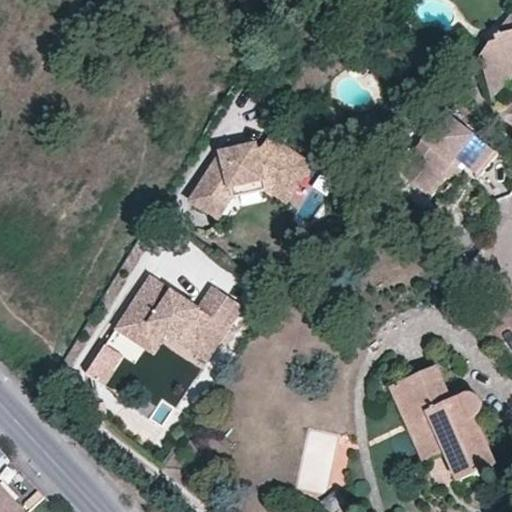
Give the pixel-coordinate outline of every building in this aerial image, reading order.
[(511,31),(511,14),(498,35),(511,31)] [(511,31),(498,35),(499,41),(493,42),(483,57),(486,70),(507,65),(505,60),(511,58),(511,31)] [(511,58),(505,60),(507,65),(486,70),(494,102),(511,83),(511,58)] [(450,180),(447,178),(461,161),(468,166),(484,178),(503,157),(443,108),(432,123),(440,129),(419,156),(426,164),(410,181),(434,200),(450,180)] [(210,206),(223,215),(234,199),(241,187),(258,183),(269,190),(281,198),(289,203),(314,166),(272,138),(264,150),(260,150),(259,146),(245,149),(224,153),(191,202),(207,212),(210,206)] [(232,140),(224,153),(245,149),(232,140)] [(457,186),(467,174),(464,171),(468,166),(461,161),(447,178),(450,180),(457,186)] [(241,187),(234,199),(269,190),(258,183),(241,187)] [(210,206),(207,212),(219,220),(223,215),(210,206)] [(205,357),(241,304),(212,285),(197,306),(194,310),(178,300),(181,295),(149,274),(115,325),(137,340),(150,320),(165,330),(205,357)] [(194,310),(197,306),(181,295),(178,300),(194,310)] [(152,349),(165,330),(150,320),(137,340),(152,349)] [(123,356),(107,345),(87,375),(104,386),(123,356)] [(473,391),(466,394),(455,398),(439,365),(390,387),(425,462),(446,452),(459,482),(499,464),(479,416),(481,414),(483,410),(485,406),(484,399),(479,395),(473,391)] [(0,511),(19,511),(14,506),(15,504),(0,488),(0,511)]
